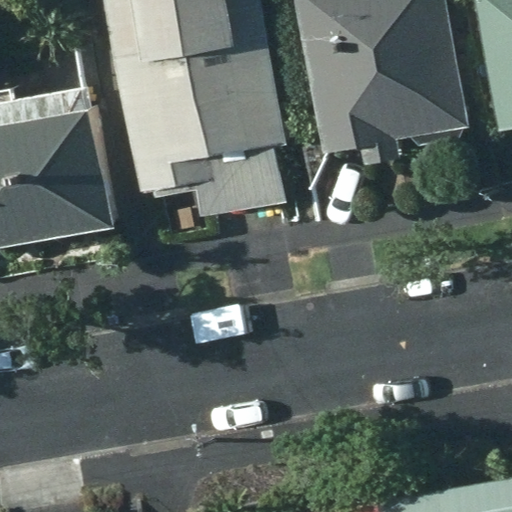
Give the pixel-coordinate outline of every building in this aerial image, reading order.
[(196,180),(201,207),(288,194),(277,136),(289,133),(264,0),(109,0),(142,181),(156,181),(157,188),(196,180)] [(461,117),(472,117),(451,0),(301,0),(326,141),(363,135),(367,155),(403,149),(400,131),(413,128),(423,137),(463,129),(461,117)] [(511,0),(485,0),(505,116),(511,115),(511,0)] [(0,239),(118,219),(91,69),(17,83),(14,66),(0,68),(0,239)] [(282,511),(511,511),(511,465),(381,487),(382,496),(282,511)]
